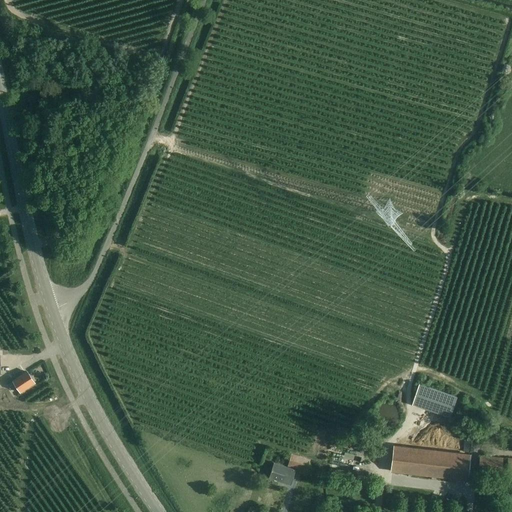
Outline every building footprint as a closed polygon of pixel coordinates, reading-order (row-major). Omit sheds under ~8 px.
[(35,383),(27,371),(13,381),(9,384),(8,385),(11,389),(16,385),(21,392),(35,383)] [(412,405),(450,418),(457,399),(419,385),(412,405)] [(463,451),(470,452),(471,439),(464,438),(463,451)] [(467,480),(470,455),(394,446),(391,471),(467,480)] [(310,460),(292,454),(288,467),(307,473),(310,460)] [(503,457),(480,456),(479,470),(502,471),(503,457)] [(294,475),(286,473),(287,467),(274,464),(269,479),(276,481),(275,486),(281,488),(283,483),(291,486),(294,475)]
